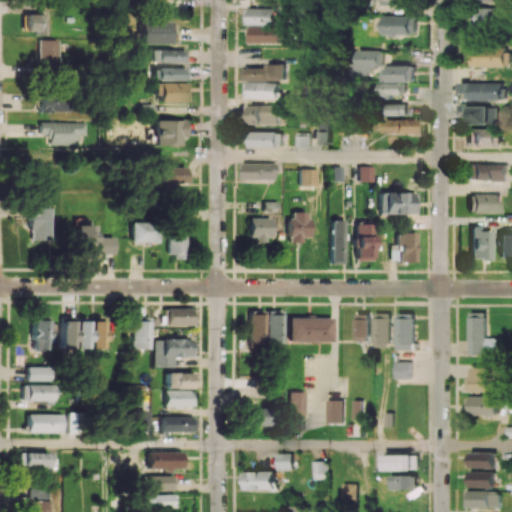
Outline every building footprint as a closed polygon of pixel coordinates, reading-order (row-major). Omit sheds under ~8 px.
[(247,24),(275,24),(275,7),(247,8),(247,24)] [(474,27),(507,27),(507,8),(475,7),(474,27)] [(47,35),(47,14),(26,13),(25,31),(35,31),(35,35),(47,35)] [(384,33),(416,34),(416,15),(384,15),(384,33)] [(140,43),(170,44),(171,21),(141,20),(140,43)] [(252,26),(252,42),(287,43),(287,27),(252,26)] [(59,39),(38,39),(39,67),(60,66),(59,39)] [(185,62),(185,48),(151,49),(151,62),(185,62)] [(474,65),(510,65),(510,48),(474,48),(474,65)] [(352,74),(371,75),(371,64),(381,65),(381,50),(356,49),(356,62),(352,62),(352,74)] [(282,65),(243,66),(244,80),(282,79),(282,65)] [(415,81),(414,65),(381,66),(382,82),(415,81)] [(156,79),(185,79),(185,68),(157,67),(156,79)] [(245,98),(277,98),(277,82),(245,81),(245,98)] [(158,102),(185,101),(185,82),(157,82),(158,102)] [(379,98),(392,98),(392,94),(405,94),(405,82),(379,83),(379,98)] [(459,82),(458,92),(466,93),(466,99),(504,100),(504,82),(459,82)] [(68,112),(68,92),(39,91),(39,111),(68,112)] [(383,104),(383,115),(407,114),(407,103),(383,104)] [(249,105),(250,123),(280,123),(279,104),(249,105)] [(465,123),(496,123),(496,105),(465,106),(465,123)] [(385,133),(415,133),(414,118),(384,119),(385,133)] [(185,120),(154,119),(153,145),(179,145),(179,137),(184,137),(185,120)] [(339,133),(358,133),(358,119),(340,119),(339,133)] [(86,145),(87,122),(39,121),(39,133),(50,134),(50,144),(86,145)] [(499,128),(467,128),(467,146),(499,146),(499,128)] [(319,144),(329,144),(329,129),(319,129),(319,144)] [(250,147),(281,146),(281,131),(249,131),(250,147)] [(309,135),(296,135),(296,146),(309,146),(309,135)] [(242,179),(273,179),(273,163),(242,162),(242,179)] [(504,164),(467,163),(467,179),(504,180),(504,164)] [(186,166),(156,167),(157,183),(187,182),(186,166)] [(372,181),(373,166),(358,166),(357,181),(372,181)] [(315,186),(316,169),(298,168),(297,185),(315,186)] [(377,192),(378,214),(415,213),(414,191),(377,192)] [(48,240),(48,193),(29,193),(29,240),(48,240)] [(498,212),(498,194),(467,194),(467,212),(498,212)] [(307,240),(308,211),(287,211),(287,240),(307,240)] [(270,217),(248,218),(248,239),(271,239),(270,217)] [(341,264),(342,220),(330,220),(329,263),(341,264)] [(130,242),(158,241),(158,221),(130,222),(130,242)] [(167,257),(185,256),(184,223),(166,223),(167,257)] [(372,224),(354,223),(354,260),(372,260),(372,224)] [(94,225),(75,225),(76,258),(93,258),(93,254),(113,253),(113,237),(94,237),(94,225)] [(469,259),(490,259),(490,226),(469,226),(469,259)] [(415,261),(414,232),(394,232),(394,244),(388,244),(388,261),(415,261)] [(511,232),(498,233),(498,256),(511,255),(511,232)] [(193,307),(165,308),(165,325),(193,324),(193,307)] [(283,343),(282,310),(265,310),(266,343),(283,343)] [(356,312),(356,340),(370,341),(370,313),(356,312)] [(391,312),(374,312),(374,344),(391,345),(391,312)] [(397,349),(414,350),(415,313),(398,312),(397,349)] [(264,314),(247,314),(246,343),(263,343),(264,314)] [(32,320),(31,349),(47,350),(48,316),(38,316),(38,320),(32,320)] [(60,348),(73,348),(73,317),(60,317),(60,348)] [(331,341),(331,317),(286,318),(287,342),(331,341)] [(131,349),(149,349),(150,319),(131,319),(131,349)] [(88,321),(76,321),(76,349),(89,349),(88,321)] [(103,321),(90,321),(90,349),(103,349),(103,321)] [(172,367),(172,356),(192,356),(192,339),(152,338),(152,367),(172,367)] [(397,379),(412,378),(412,360),(396,361),(397,379)] [(50,366),(26,367),(26,381),(50,381),(50,366)] [(467,391),(500,391),(500,366),(470,367),(471,375),(466,375),(467,391)] [(164,388),(192,389),(193,373),(164,372),(164,388)] [(20,400),(53,401),(53,384),(20,384),(20,400)] [(191,407),(191,390),(163,390),(163,406),(191,407)] [(304,391),(288,391),(287,429),(303,429),(304,391)] [(144,431),(145,410),(141,410),(141,394),(130,393),(130,431),(144,431)] [(497,396),(467,396),(466,413),(497,414),(497,396)] [(342,423),(343,399),(327,399),(326,422),(342,423)] [(270,425),(271,408),(246,407),(245,425),(270,425)] [(61,413),(25,413),(25,432),(61,433),(61,413)] [(193,416),(159,415),(159,432),(193,433),(193,416)] [(145,452),(146,469),(179,468),(178,451),(145,452)] [(495,467),(495,452),(470,451),(470,467),(495,467)] [(48,453),(17,452),(16,470),(48,471),(48,453)] [(292,452),(277,453),(277,469),(293,469),(292,452)] [(385,470),(419,469),(419,454),(385,454),(385,470)] [(327,460),(313,461),(313,480),(328,479),(327,460)] [(276,470),(242,471),(243,489),(276,489),(276,470)] [(495,471),(470,471),(470,487),(495,487),(495,471)] [(417,488),(417,474),(391,475),(392,489),(417,488)] [(141,491),(172,490),(172,475),(141,475),(141,491)] [(342,499),(356,500),(357,483),(342,483),(342,499)] [(48,497),(47,487),(28,487),(28,497),(48,497)] [(500,506),(501,491),(471,490),(470,505),(500,506)] [(174,508),(173,493),(140,495),(141,509),(174,508)] [(47,511),(48,501),(28,501),(27,511),(47,511)]
